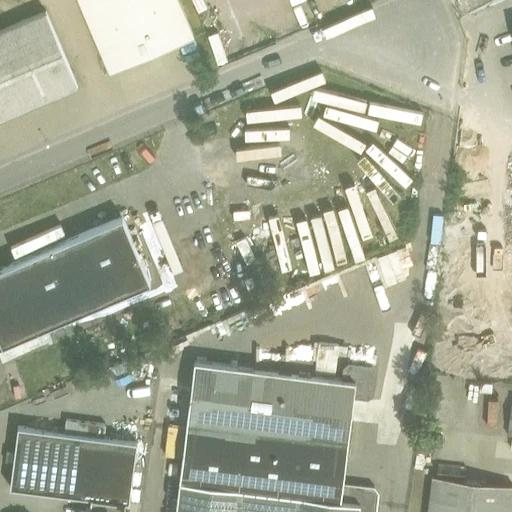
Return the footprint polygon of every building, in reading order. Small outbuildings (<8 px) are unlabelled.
[(196,34),(180,0),(81,0),(112,70),(196,34)] [(47,9),(0,29),(0,117),(79,84),(47,9)] [(124,214),(0,266),(0,335),(3,344),(152,281),(124,214)] [(404,275),(394,249),(375,256),(384,282),(404,275)] [(312,364),(333,369),(338,345),(318,340),(312,364)] [(345,377),(196,358),(176,511),(359,511),(361,500),(341,498),(343,483),(355,393),(356,378),(345,377)] [(367,364),(356,363),(350,363),(346,366),(346,372),(345,372),(345,377),(356,378),(355,393),(365,394),(369,394),(372,391),(373,388),(375,375),(375,370),(372,366),(367,365),(367,364)] [(138,439),(19,424),(11,485),(88,495),(130,500),(138,439)] [(510,511),(511,504),(511,483),(434,473),(428,511),(510,511)] [(374,487),(369,486),(343,483),(341,498),(361,500),(359,511),(374,511),(375,510),(377,497),(376,497),(377,491),(374,487)] [(128,511),(130,500),(88,495),(86,511),(128,511)]
